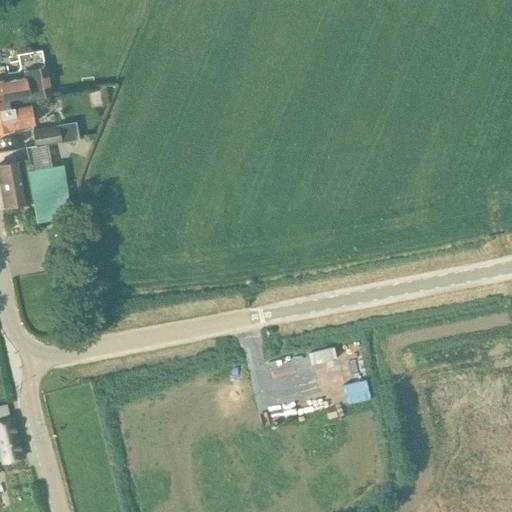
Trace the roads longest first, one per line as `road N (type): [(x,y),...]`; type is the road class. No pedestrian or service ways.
road 1 (unclassified): [(33,358),(511,268)]
road 2 (tertiary): [(54,511),(31,422),(33,358)]
